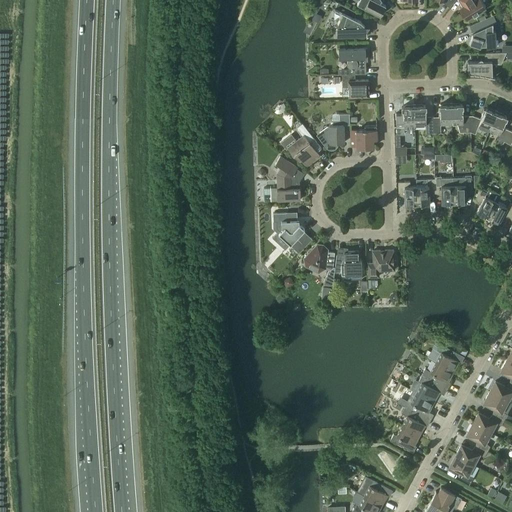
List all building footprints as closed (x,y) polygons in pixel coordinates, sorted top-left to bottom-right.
[(358,0),(357,3),(380,15),(386,5),(381,2),(384,0),(358,0)] [(461,0),(463,2),(465,5),(460,8),(467,20),(486,9),(480,0),(461,0)] [(367,35),(367,33),(367,32),(367,30),(366,29),(366,28),(365,26),(364,25),(364,24),(363,23),(362,22),(360,21),(359,20),(352,16),(355,11),(339,2),(335,8),(340,11),(340,19),(338,24),(339,24),(339,26),(337,27),(337,36),(367,35)] [(472,34),(469,43),(480,47),(481,45),(486,44),(486,46),(496,46),(495,39),(496,39),(496,38),(497,37),(497,36),(497,35),(497,34),(497,33),(496,32),(495,31),(495,30),(493,30),(492,23),(496,21),(493,15),(486,18),(483,19),(480,21),(469,26),(472,32),(472,34)] [(350,74),(355,74),(366,73),(366,61),(368,61),(367,47),(339,48),(339,58),(350,57),(350,58),(349,59),(348,60),(347,61),(347,62),(347,63),(347,64),(347,65),(348,66),(349,67),(349,68),(350,68),(350,74)] [(485,61),(468,61),(468,71),(469,71),(469,73),(473,73),(479,73),(484,74),(489,75),(492,76),(492,64),(501,64),(507,52),(485,53),(485,61)] [(355,74),(350,74),(342,74),(343,86),(349,86),(349,96),(369,95),(368,79),(355,80),(355,74)] [(460,102),(451,103),(452,123),(458,123),(460,132),(470,132),(470,115),(463,115),(463,112),(464,112),(464,105),(462,105),(462,104),(460,104),(460,102)] [(452,123),(451,103),(443,103),(443,104),(440,104),(440,106),(439,106),(439,112),(440,112),(440,116),(433,116),(433,133),(441,133),(441,124),(452,123)] [(415,129),(415,125),(414,104),(406,104),(406,105),(403,105),(403,107),(402,107),(402,114),(403,114),(403,117),(396,117),(396,134),(404,134),(404,129),(415,129)] [(423,104),(414,104),(415,125),(426,124),(426,133),(433,133),(433,116),(426,117),(426,113),(427,113),(427,106),(426,106),(425,105),(423,105),(423,104)] [(484,128),(489,130),(497,111),(489,107),(488,109),(486,108),(485,109),(484,108),(482,115),(483,115),(481,119),(472,115),(470,115),(470,132),(475,134),(477,131),(480,132),(484,128)] [(504,114),(497,111),(489,130),(499,134),(496,142),(503,144),(504,141),(510,130),(502,127),(504,123),(505,124),(507,117),(506,117),(507,116),(504,115),(504,114)] [(319,135),(327,146),(328,146),(328,147),(329,147),(330,147),(331,147),(332,147),(333,147),(334,147),(335,146),(335,145),(336,145),(336,144),(336,143),(336,142),(344,142),(344,124),(350,124),(349,113),(339,113),(339,119),(333,119),(333,124),(329,124),(329,127),(319,135)] [(286,149),(288,147),(294,155),(295,153),(300,159),(301,158),(307,165),(320,156),(309,142),(314,138),(302,123),(296,128),(302,135),(295,139),(291,134),(280,142),(286,149)] [(364,130),(350,130),(351,146),(357,146),(357,147),(374,146),(374,138),(377,138),(377,125),(364,126),(364,130)] [(394,147),(395,155),(406,154),(406,146),(394,147)] [(489,157),(492,151),(484,148),(481,154),(489,157)] [(271,187),(271,201),(301,200),(300,187),(298,188),(298,177),(293,174),(298,167),(280,156),(275,163),(283,168),(279,174),(279,188),(277,188),(277,187),(271,187)] [(494,164),(491,169),(498,173),(501,168),(494,164)] [(461,202),(466,202),(466,191),(472,191),(472,175),(465,175),(465,177),(453,177),(453,185),(454,205),(458,205),(461,202)] [(435,192),(441,192),(442,203),(447,203),(450,205),(454,205),(453,185),(453,177),(441,178),(441,176),(435,176),(435,178),(435,192)] [(417,206),(421,206),(424,203),(429,203),(429,193),(435,192),(435,178),(416,179),(417,186),(417,206)] [(417,186),(410,186),(410,181),(398,181),(398,194),(405,193),(405,204),(411,204),(414,206),(417,206),(417,186)] [(484,217),(487,219),(494,204),(500,194),(489,189),(488,191),(481,187),(476,198),(482,201),(477,211),(482,213),(484,217)] [(500,194),(494,204),(487,219),(490,220),(494,220),(498,222),(504,213),(509,216),(511,209),(511,203),(509,202),(510,200),(500,194)] [(277,231),(272,237),(285,248),(290,243),(290,244),(299,252),(312,238),(303,230),(305,229),(299,223),(299,219),(286,220),(286,212),(273,212),(274,221),(273,228),(277,231)] [(322,270),(325,268),(329,270),(324,281),(323,284),(333,285),(334,278),(335,273),(335,267),(333,266),(335,252),(326,251),(323,248),(323,245),(317,244),(304,258),(306,265),(311,268),(314,266),(322,270)] [(373,262),(367,263),(368,277),(379,276),(379,270),(395,270),(394,250),(373,250),(373,262)] [(337,252),(335,273),(341,272),(341,275),(353,274),(352,272),(361,272),(361,259),(359,259),(358,251),(337,252)] [(428,350),(425,356),(428,357),(436,362),(453,371),(459,361),(461,363),(464,356),(441,344),(438,350),(433,348),(431,351),(428,350)] [(511,375),(511,378),(510,382),(511,382),(511,362),(507,359),(501,370),(511,375)] [(453,371),(436,362),(431,371),(425,368),(422,374),(447,388),(451,382),(448,381),(453,371)] [(421,382),(416,392),(434,401),(439,392),(444,394),(447,388),(422,374),(418,381),(421,382)] [(496,381),(490,391),(507,400),(511,391),(511,390),(511,382),(510,382),(507,387),(496,381)] [(484,402),(496,408),(493,413),(504,419),(507,414),(502,410),(507,400),(490,391),(484,402)] [(434,401),(416,392),(411,402),(408,400),(405,406),(430,420),(434,414),(429,411),(434,401)] [(407,415),(402,425),(419,435),(425,425),(427,426),(430,420),(405,406),(401,412),(407,415)] [(479,412),(473,423),(490,432),(495,422),(501,425),(504,419),(493,413),(490,419),(479,412)] [(467,433),(479,440),(476,445),(487,451),(490,446),(485,441),(490,432),(473,423),(467,433)] [(419,435),(402,425),(397,435),(394,433),(390,440),(413,452),(417,445),(414,444),(419,435)] [(462,444),(456,455),(473,464),(478,454),(484,456),(487,451),(476,445),(473,450),(462,444)] [(456,455),(450,465),(462,471),(459,477),(470,483),(473,477),(479,467),(473,464),(456,455)] [(369,485),(364,495),(382,505),(387,495),(389,496),(393,490),(370,477),(366,484),(369,485)] [(436,491),(430,500),(451,511),(454,507),(456,508),(462,498),(441,487),(438,492),(436,491)] [(491,487),(487,494),(492,497),(496,490),(491,487)] [(357,491),(352,501),(356,503),(353,510),(356,511),(377,511),(382,505),(364,495),(357,491)] [(451,511),(430,500),(425,510),(428,511),(427,511),(451,511)]
